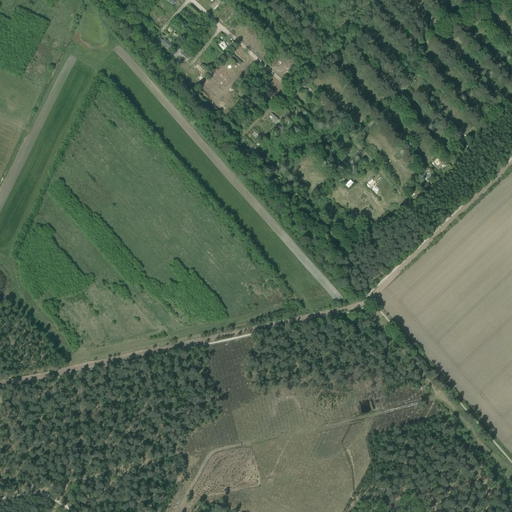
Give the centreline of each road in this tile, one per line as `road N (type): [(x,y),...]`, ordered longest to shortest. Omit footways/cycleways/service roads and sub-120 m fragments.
road 1 (unknown): [(194,0),(287,88),(310,89),(353,138),(407,90),(426,40),(503,0)]
road 2 (track): [(0,384),(361,304)]
road 3 (track): [(441,394),(217,448),(179,511)]
road 4 (track): [(367,295),(381,327),(511,474)]
road 5 (track): [(511,167),(367,295)]
road 6 (track): [(0,190),(67,54)]
